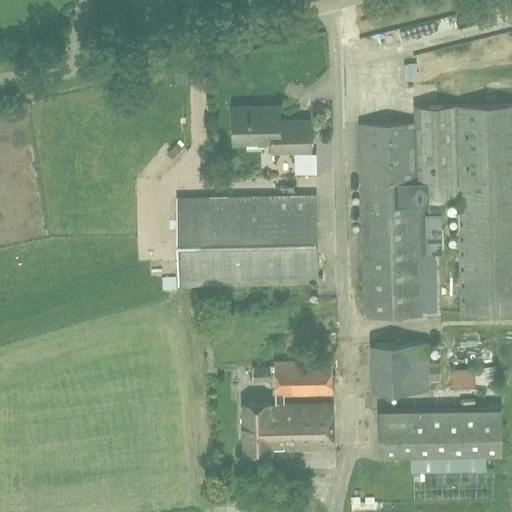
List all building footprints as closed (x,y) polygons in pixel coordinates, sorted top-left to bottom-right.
[(511,103),(455,105),(415,106),(416,123),(418,198),(421,314),(428,314),(427,254),(443,253),(442,203),(434,203),(434,197),(458,197),(461,313),(511,311),(511,103)] [(281,120),(280,105),(233,107),(234,143),(273,142),(273,151),(312,150),(311,120),(281,120)] [(421,314),(418,198),(416,123),(359,124),(364,316),(421,314)] [(316,194),(177,197),(179,285),(317,282),(316,194)] [(425,342),(373,343),(374,391),(425,391),(425,342)] [(492,365),(459,366),(458,352),(444,353),(446,390),(492,389),(492,365)] [(332,359),(275,361),(276,405),(271,405),(271,402),(243,403),(244,453),(272,452),(272,448),(333,447),(333,404),(284,405),(284,395),(333,393),(332,359)] [(500,409),(380,411),(381,456),(501,454),(500,409)]
